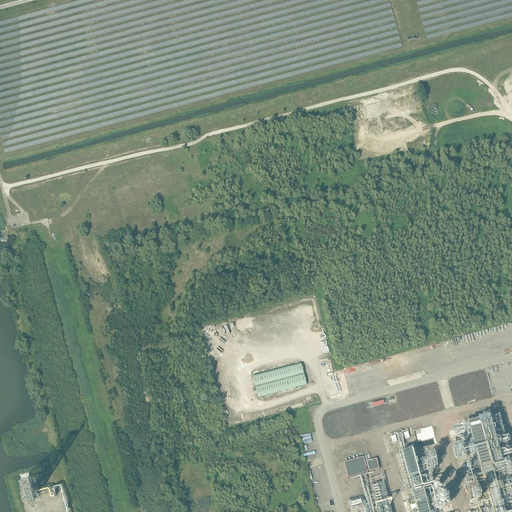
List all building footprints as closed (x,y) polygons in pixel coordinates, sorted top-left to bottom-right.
[(258,397),(307,385),(301,364),(253,376),(258,397)] [(371,404),(384,400),(383,396),(370,399),(371,404)] [(222,439),(223,416),(230,417),(230,414),(225,414),(225,407),(219,406),(218,445),(219,445),(219,439),(222,439)] [(467,418),(472,440),(482,437),(478,420),(481,419),(480,414),(477,415),(477,416),(467,418)] [(491,422),(499,455),(511,452),(503,419),(491,422)] [(432,426),(415,430),(419,444),(430,441),(431,447),(441,445),(438,434),(435,435),(432,426)] [(348,477),(368,472),(364,457),(344,462),(348,477)] [(434,458),(422,461),(426,474),(437,471),(434,458)] [(369,472),(380,469),(377,459),(367,462),(369,472)] [(423,488),(412,490),(413,498),(424,496),(423,488)]
